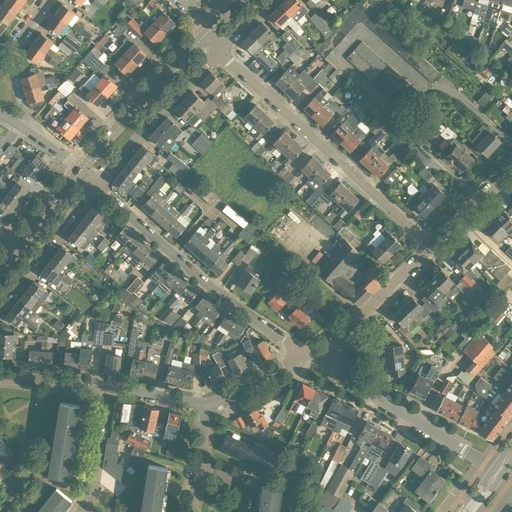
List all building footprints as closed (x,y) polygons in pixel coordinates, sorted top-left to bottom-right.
[(16,14),(24,3),(19,0),(7,0),(4,5),(16,14)] [(94,0),(92,4),(99,10),(102,5),(95,0),(94,0)] [(125,0),(122,5),(127,9),(133,3),(135,0),(125,0)] [(155,11),(149,17),(166,34),(176,24),(163,12),(164,11),(151,0),(147,4),(148,5),(147,6),(150,8),(151,7),(155,11)] [(296,0),(286,0),(281,5),(291,16),(298,10),(303,15),(307,12),(301,5),(302,5),(300,3),(300,4),(296,0)] [(309,0),(307,3),(316,13),(320,17),(324,14),(310,0),(309,0)] [(461,8),(473,11),(476,0),(463,0),(462,6),(462,7),(461,8)] [(483,23),(489,0),(476,0),(473,11),(474,11),(473,14),(479,16),(478,21),(483,23)] [(499,10),(502,0),(489,0),(483,23),(489,24),(494,8),(499,10)] [(511,0),(502,0),(499,10),(507,12),(504,20),(509,21),(511,14),(511,12),(511,0)] [(356,23),(364,21),(371,13),(360,2),(348,15),(356,23)] [(54,15),(68,25),(76,14),(62,4),(54,15)] [(16,14),(4,5),(0,10),(0,18),(8,25),(16,14)] [(281,5),(269,16),(282,30),(288,25),(296,33),(301,28),(296,23),(296,22),(291,16),(281,5)] [(320,17),(316,13),(309,20),(326,39),(328,37),(332,32),(333,31),(320,17)] [(364,21),(368,25),(375,17),(371,13),(364,21)] [(60,35),(68,25),(54,15),(46,25),(60,35)] [(344,19),(352,27),(356,23),(348,15),(344,19)] [(166,34),(149,17),(148,18),(153,22),(149,27),(142,21),(138,25),(132,18),(125,25),(128,27),(139,38),(144,33),(156,44),(166,34)] [(368,25),(372,29),(380,20),(375,17),(368,25)] [(0,18),(0,34),(0,35),(8,25),(0,18)] [(122,33),(128,27),(125,25),(119,19),(114,25),(122,33)] [(349,31),(352,27),(344,19),(340,24),(349,31)] [(372,29),(376,33),(384,24),(380,20),(372,29)] [(265,48),(272,41),(274,43),(278,40),(272,34),(273,34),(271,31),(270,32),(262,23),(251,34),(261,45),(262,45),(265,48)] [(336,28),(345,36),(349,31),(340,24),(336,28)] [(376,33),(380,37),(388,28),(384,24),(376,33)] [(511,26),(509,24),(501,33),(507,37),(511,30),(511,26)] [(84,30),(77,25),(74,29),(81,34),(84,30)] [(336,28),(333,31),(332,32),(341,40),(345,36),(336,28)] [(380,37),(385,40),(392,32),(388,28),(380,37)] [(296,49),(305,50),(287,31),(281,36),(287,43),(295,50),(296,49)] [(332,32),(328,37),(337,45),(341,40),(332,32)] [(385,40),(389,44),(397,35),(392,32),(385,40)] [(63,58),(50,48),(54,43),(41,33),(33,44),(46,53),(52,57),(59,63),(63,58)] [(241,43),(269,71),(276,64),(272,59),(264,51),(265,49),(264,48),(265,48),(262,45),(261,45),(251,34),(241,43)] [(389,44),(393,48),(401,39),(397,35),(389,44)] [(80,47),(66,36),(62,42),(73,50),(76,53),(80,47)] [(124,43),(119,49),(124,53),(136,65),(146,55),(134,43),(133,44),(127,37),(123,42),(124,43)] [(328,37),(326,39),(324,41),(333,49),(337,45),(328,37)] [(470,45),(476,47),(478,39),(473,37),(470,45)] [(393,48),(397,52),(405,43),(401,39),(393,48)] [(329,53),(333,49),(324,41),(320,45),(329,53)] [(68,56),(73,50),(62,42),(58,48),(68,56)] [(361,42),(354,50),(358,54),(366,45),(361,42)] [(290,55),(295,50),(287,43),(282,48),(290,55)] [(397,52),(401,55),(409,47),(405,43),(397,52)] [(38,64),(46,53),(33,44),(25,55),(38,64)] [(316,50),(325,58),(329,53),(320,45),(316,50)] [(358,54),(362,58),(370,49),(366,45),(358,54)] [(102,55),(95,47),(91,51),(99,59),(102,55)] [(401,55),(406,59),(413,51),(409,47),(401,55)] [(295,50),(290,55),(288,58),(294,64),(306,51),(305,50),(296,49),(295,50)] [(362,58),(366,61),(374,53),(370,49),(362,58)] [(346,59),(350,62),(358,54),(354,50),(346,59)] [(95,85),(107,97),(117,86),(104,74),(104,75),(100,71),(106,65),(99,59),(91,51),(82,61),(95,72),(93,73),(100,79),(95,85)] [(406,59),(410,63),(418,54),(413,51),(406,59)] [(127,75),(136,65),(124,53),(118,59),(112,53),(108,57),(115,63),(114,63),(127,75)] [(374,53),(366,61),(371,65),(378,57),(374,53)] [(354,66),(362,58),(358,54),(350,62),(354,66)] [(410,63),(414,67),(422,58),(418,54),(410,63)] [(55,68),(59,63),(52,57),(48,63),(55,68)] [(371,65),(375,69),(383,60),(378,57),(371,65)] [(359,70),(366,61),(362,58),(354,66),(359,70)] [(414,67),(418,71),(426,62),(422,58),(414,67)] [(482,58),(476,65),(480,69),(486,62),(482,58)] [(375,69),(379,73),(387,64),(383,60),(375,69)] [(363,74),(371,65),(366,61),(359,70),(363,74)] [(418,71),(422,74),(430,66),(426,62),(418,71)] [(318,84),(325,76),(333,67),(330,64),(323,70),(322,69),(313,79),(318,84)] [(387,64),(379,73),(383,77),(391,68),(387,64)] [(284,91),(299,75),(293,70),(296,68),(293,65),(287,70),(275,82),(284,91)] [(367,78),(375,69),(371,65),(363,74),(367,78)] [(422,74),(427,78),(434,69),(430,66),(422,74)] [(383,77),(387,80),(395,72),(391,68),(383,77)] [(371,81),(379,73),(375,69),(367,78),(371,81)] [(434,69),(427,78),(431,82),(439,73),(434,69)] [(335,84),(342,76),(336,70),(328,78),(335,84)] [(200,83),(201,83),(215,97),(210,101),(217,107),(227,116),(233,109),(223,100),(223,93),(227,89),(220,81),(210,72),(200,83)] [(387,80),(392,84),(399,76),(395,72),(387,80)] [(21,78),(25,91),(55,82),(54,76),(39,81),(37,73),(21,78)] [(376,85),(383,77),(379,73),(371,81),(376,85)] [(299,75),(284,91),(294,100),(305,87),(310,81),(306,77),(301,83),(296,79),(299,75)] [(325,76),(318,84),(323,88),(330,81),(325,76)] [(399,76),(392,84),(396,88),(404,79),(399,76)] [(380,89),(387,80),(383,77),(376,85),(380,89)] [(396,88),(400,92),(408,83),(404,79),(396,88)] [(76,88),(67,80),(62,85),(71,93),(76,88)] [(384,93),(392,84),(387,80),(380,89),(384,93)] [(57,87),(55,82),(25,91),(29,104),(29,103),(30,107),(36,112),(45,101),(44,99),(45,99),(42,91),(57,87)] [(400,92),(404,95),(412,87),(408,83),(400,92)] [(98,107),(107,97),(95,85),(89,90),(83,84),(79,88),(86,94),(85,95),(98,107)] [(388,97),(396,88),(392,84),(384,93),(388,97)] [(67,98),(71,93),(62,85),(48,101),(52,105),(61,94),(67,98)] [(392,100),(400,92),(396,88),(388,97),(392,100)] [(204,102),(193,91),(183,101),(200,117),(201,117),(204,121),(217,107),(210,101),(207,98),(204,102)] [(477,101),(483,107),(492,96),(487,91),(477,101)] [(404,95),(400,92),(392,100),(396,104),(404,95)] [(313,117),(328,101),(319,93),(314,98),(313,98),(304,108),(313,117)] [(328,101),(313,117),(323,126),(332,115),(336,112),(340,116),(346,110),(341,105),(339,107),(330,99),(328,101)] [(64,105),(71,111),(66,117),(79,129),(88,118),(75,107),(74,107),(68,101),(64,105)] [(174,110),(191,125),(192,127),(200,117),(183,101),(174,110)] [(53,106),(54,107),(61,113),(64,110),(57,103),(56,102),(53,106)] [(254,126),(265,114),(255,105),(245,116),(240,112),(236,116),(245,125),(249,121),(254,126)] [(61,113),(54,107),(45,117),(57,127),(57,128),(70,139),(79,129),(66,117),(61,113)] [(355,118),(346,110),(340,116),(337,119),(342,124),(332,134),(341,143),(361,121),(356,116),(355,118)] [(371,111),(361,121),(341,143),(350,151),(360,141),(360,140),(366,134),(362,131),(366,126),(376,116),(371,111)] [(374,134),(379,129),(389,119),(382,113),(376,118),(378,120),(369,129),(374,134)] [(275,122),(265,114),(254,126),(259,130),(253,136),(257,140),(263,134),(275,122)] [(182,131),(168,118),(159,127),(169,137),(174,131),(178,135),(182,131)] [(487,157),(500,142),(489,132),(481,125),(478,129),(480,131),(471,141),(476,146),(476,147),(487,157)] [(176,144),(168,137),(169,137),(159,127),(150,137),(164,150),(167,153),(176,144)] [(461,170),(472,159),(467,154),(468,153),(465,150),(464,151),(459,146),(460,145),(454,138),(456,136),(447,127),(440,134),(449,143),(439,154),(452,165),(454,164),(461,170)] [(384,152),(379,147),(376,144),(386,135),(379,129),(374,134),(367,143),(372,147),(370,150),(369,149),(359,160),(369,169),(383,153),(384,152)] [(276,158),(282,152),(294,140),(284,131),(273,143),(273,144),(268,150),(271,153),(276,158)] [(404,150),(408,154),(417,144),(420,147),(426,141),(417,133),(411,139),(413,140),(404,150)] [(197,139),(207,148),(212,143),(202,134),(197,139)] [(207,148),(197,139),(192,144),(202,153),(202,154),(207,148)] [(292,161),(303,149),(294,140),(282,152),(287,157),(292,161)] [(257,143),(252,148),(255,152),(260,146),(257,143)] [(3,153),(9,158),(17,149),(11,144),(3,153)] [(153,154),(142,145),(135,154),(150,166),(157,157),(153,155),(153,154)] [(255,152),(260,156),(266,150),(262,146),(261,147),(260,146),(255,152)] [(389,156),(388,157),(383,153),(369,169),(378,177),(388,167),(387,166),(393,161),(398,165),(408,154),(404,150),(401,147),(395,153),(394,152),(390,157),(389,156)] [(28,156),(27,158),(25,160),(41,173),(48,163),(36,154),(30,151),(27,155),(28,156)] [(185,174),(187,172),(190,169),(170,153),(167,158),(173,164),(185,174)] [(150,166),(135,154),(128,164),(139,172),(146,164),(149,167),(150,166)] [(41,173),(25,160),(27,158),(22,155),(20,157),(19,159),(23,163),(18,169),(33,182),(41,173)] [(305,173),(310,178),(321,166),(312,157),(301,169),(301,170),(296,176),(299,179),(305,173)] [(121,172),(132,181),(139,172),(128,164),(121,172)] [(185,174),(173,164),(168,170),(181,179),(185,174)] [(306,182),(315,190),(319,186),(320,186),(330,174),(321,166),(310,178),(306,182)] [(284,167),(277,174),(283,179),(289,172),(284,167)] [(426,181),(427,182),(433,176),(424,168),(418,174),(426,182),(426,181)] [(390,186),(400,175),(401,174),(395,169),(384,181),(390,186)] [(132,181),(121,172),(113,182),(124,191),(129,194),(136,185),(132,181)] [(289,172),(283,179),(288,184),(294,177),(289,172)] [(153,185),(146,194),(150,197),(142,206),(151,214),(159,204),(163,200),(165,201),(169,197),(165,194),(161,198),(155,193),(165,180),(160,176),(153,185)] [(145,191),(148,186),(142,181),(138,186),(140,187),(145,191)] [(426,182),(423,185),(428,191),(423,196),(434,206),(444,195),(434,185),(433,187),(427,182),(426,181),(426,182)] [(0,196),(0,197),(14,208),(21,199),(10,191),(5,187),(6,185),(2,182),(0,185),(0,186),(5,190),(0,196)] [(17,182),(10,191),(21,199),(28,190),(17,182)] [(180,195),(182,193),(186,188),(185,187),(184,187),(179,182),(175,187),(173,189),(179,193),(179,194),(180,195)] [(200,197),(207,189),(200,183),(194,191),(200,197)] [(332,198),(338,203),(349,192),(339,183),(328,194),(329,195),(323,201),(327,204),(332,198)] [(132,197),(137,201),(145,191),(140,187),(132,197)] [(207,189),(200,197),(211,206),(218,198),(207,189)] [(417,191),(412,197),(409,197),(407,200),(407,202),(406,204),(413,210),(415,208),(424,216),(434,206),(423,196),(417,191)] [(358,200),(349,192),(338,203),(343,208),(338,214),(342,217),(347,212),(348,212),(358,200)] [(14,208),(0,197),(0,212),(6,217),(14,208)] [(151,214),(159,222),(172,208),(165,201),(163,200),(159,204),(151,214)] [(91,211),(105,222),(112,213),(98,203),(97,204),(95,203),(94,205),(95,206),(91,211)] [(361,207),(353,215),(359,222),(367,214),(361,207)] [(172,208),(159,222),(168,229),(180,215),(183,217),(186,213),(182,209),(179,213),(172,208)] [(511,227),(511,226),(511,225),(511,220),(503,210),(493,219),(507,234),(508,233),(511,236),(511,227)] [(97,231),(105,222),(91,211),(83,221),(94,229),(97,231)] [(190,223),(183,217),(180,215),(168,229),(177,237),(190,223)] [(499,242),(507,234),(493,219),(485,227),(499,242)] [(338,232),(344,225),(345,224),(340,220),(333,227),(338,232)] [(99,233),(97,231),(94,229),(83,221),(77,229),(87,237),(92,242),(99,233)] [(112,229),(115,232),(122,224),(119,221),(112,229)] [(247,242),(256,229),(256,228),(248,222),(238,235),(247,242)] [(184,244),(193,252),(206,237),(208,239),(211,235),(208,232),(207,233),(199,225),(191,234),(193,235),(184,244)] [(344,225),(338,232),(337,232),(342,236),(340,237),(345,242),(348,245),(355,237),(344,225)] [(386,225),(383,228),(379,232),(385,238),(380,243),(392,254),(400,245),(390,235),(393,232),(386,225)] [(134,234),(125,226),(116,235),(126,244),(134,234)] [(79,247),(80,246),(84,250),(84,249),(90,242),(91,242),(92,242),(87,237),(77,229),(69,239),(79,247)] [(119,254),(126,260),(130,255),(143,241),(134,234),(126,244),(121,249),(119,247),(116,251),(120,254),(119,254)] [(193,252),(202,260),(210,250),(206,246),(210,241),(208,239),(206,237),(193,252)] [(339,275),(356,256),(357,257),(359,255),(348,245),(345,242),(340,237),(339,239),(343,243),(342,244),(327,262),(321,269),(318,272),(358,304),(371,291),(364,283),(357,290),(339,275)] [(110,243),(104,238),(97,247),(103,251),(110,243)] [(225,247),(228,250),(235,244),(230,240),(225,247)] [(139,262),(151,249),(143,241),(130,255),(133,258),(129,262),(129,263),(134,268),(139,262)] [(509,268),(491,250),(485,256),(483,254),(470,241),(460,251),(473,263),(477,259),(496,277),(491,282),(494,286),(498,281),(505,273),(509,268)] [(392,254),(380,243),(375,248),(369,242),(366,245),(372,251),(371,252),(382,263),(392,254)] [(210,250),(202,260),(210,267),(223,253),(225,254),(228,250),(225,247),(221,251),(218,249),(220,248),(215,244),(210,250)] [(55,256),(66,264),(73,255),(63,247),(61,248),(55,256)] [(244,255),(241,259),(249,264),(256,253),(250,248),(245,255),(244,255)] [(148,270),(160,257),(160,256),(151,249),(139,262),(148,270)] [(241,259),(244,255),(240,251),(232,261),(237,266),(241,259)] [(468,268),(473,263),(460,251),(451,260),(464,274),(458,280),(462,284),(466,289),(470,292),(477,285),(471,280),(475,275),(468,268)] [(228,257),(225,254),(223,253),(210,267),(219,275),(228,264),(223,261),(228,257)] [(90,254),(87,258),(93,263),(93,262),(96,259),(90,254)] [(288,258),(281,254),(278,258),(284,263),(288,258)] [(65,275),(70,268),(65,265),(66,264),(55,256),(48,265),(59,273),(63,277),(62,279),(66,283),(69,279),(65,275)] [(371,291),(376,287),(385,278),(371,265),(368,268),(357,258),(352,264),(369,278),(364,283),(371,291)] [(165,261),(151,277),(157,283),(159,281),(161,282),(165,278),(173,268),(165,261)] [(41,274),(52,282),(51,283),(55,286),(60,280),(60,281),(62,279),(63,277),(59,273),(48,265),(41,274)] [(111,277),(116,272),(115,272),(116,271),(110,265),(104,272),(111,277)] [(262,275),(249,265),(241,276),(240,276),(237,280),(240,282),(239,284),(250,292),(259,279),(262,275)] [(173,285),(174,286),(182,276),(173,268),(165,278),(161,282),(159,281),(157,283),(155,285),(159,288),(158,289),(165,295),(173,285)] [(453,293),(460,287),(462,284),(458,280),(455,277),(451,281),(440,270),(431,279),(446,296),(451,291),(453,293)] [(114,280),(119,283),(120,284),(124,279),(116,272),(111,277),(114,280)] [(511,277),(505,273),(498,281),(508,290),(511,284),(511,277)] [(174,286),(178,290),(182,293),(191,284),(182,276),(174,286)] [(127,290),(130,293),(133,293),(142,282),(137,277),(127,290)] [(442,300),(446,296),(431,279),(421,289),(426,294),(420,299),(424,303),(431,310),(433,313),(444,302),(442,300)] [(49,304),(44,300),(49,294),(45,291),(45,290),(35,281),(28,291),(43,303),(41,305),(45,309),(49,304)] [(508,290),(498,281),(494,286),(490,290),(499,298),(508,290)] [(190,301),(199,291),(197,290),(191,284),(182,293),(190,301)] [(124,303),(130,293),(127,290),(126,290),(124,289),(117,301),(123,303),(124,304),(124,303)] [(20,300),(36,312),(41,305),(43,303),(28,291),(20,300)] [(278,291),(277,293),(268,302),(278,311),(281,308),(301,327),(310,318),(303,311),(305,309),(294,299),(295,299),(291,295),(287,300),(278,291)] [(130,293),(124,303),(136,309),(143,301),(133,293),(130,293)] [(197,314),(196,315),(201,318),(213,302),(204,295),(196,306),(200,309),(197,314)] [(422,318),(431,310),(424,303),(420,307),(411,298),(402,307),(413,317),(417,313),(422,318)] [(83,305),(89,309),(93,304),(88,299),(83,305)] [(34,322),(30,319),(35,312),(36,312),(20,300),(13,309),(24,317),(29,321),(27,323),(31,327),(34,322)] [(201,318),(198,323),(200,324),(203,320),(208,324),(213,319),(214,320),(222,309),(213,302),(201,318)] [(146,309),(141,304),(137,309),(143,313),(146,309)] [(413,317),(402,307),(393,316),(402,325),(398,329),(409,341),(414,336),(410,332),(418,324),(413,317)] [(6,318),(16,326),(24,317),(13,309),(6,318)] [(173,310),(163,322),(171,326),(179,316),(173,310)] [(498,312),(489,323),(495,328),(504,317),(498,312)] [(74,321),(79,325),(85,317),(80,313),(74,321)] [(220,324),(230,330),(237,319),(227,313),(220,324)] [(186,322),(181,318),(173,327),(178,331),(186,322)] [(237,319),(230,330),(227,335),(235,340),(238,338),(239,337),(240,337),(247,326),(237,319)] [(54,326),(59,331),(64,325),(58,321),(54,326)] [(449,327),(449,328),(454,332),(460,325),(455,321),(449,327)] [(444,334),(449,329),(445,326),(440,332),(444,334)] [(172,330),(166,327),(163,339),(169,341),(172,330)] [(449,328),(449,329),(444,334),(448,338),(454,332),(449,328)] [(65,367),(79,368),(81,348),(71,347),(71,340),(67,340),(71,335),(67,332),(69,330),(67,329),(59,339),(58,346),(66,347),(65,353),(66,353),(65,367)] [(130,374),(143,377),(151,344),(136,340),(138,332),(132,330),(129,346),(138,348),(136,359),(134,359),(130,374)] [(103,338),(105,334),(103,334),(103,332),(96,331),(94,346),(102,347),(103,345),(103,338)] [(0,345),(13,346),(16,346),(16,344),(18,344),(18,336),(14,335),(0,333),(0,345)] [(227,336),(222,333),(216,342),(220,345),(227,336)] [(257,354),(261,360),(271,355),(263,340),(253,345),(246,333),(241,341),(250,358),(257,354)] [(467,384),(471,379),(477,373),(497,350),(478,333),(470,342),(462,351),(473,361),(464,373),(461,371),(457,376),(467,384)] [(103,338),(103,345),(113,347),(114,336),(105,334),(103,338)] [(201,345),(206,337),(202,334),(196,342),(201,345)] [(383,346),(384,358),(402,356),(400,342),(391,334),(386,338),(387,346),(383,346)] [(79,368),(91,369),(93,349),(92,349),(93,341),(87,341),(88,335),(83,335),(81,348),(79,368)] [(41,365),(51,366),(52,366),(53,353),(47,353),(48,343),(47,343),(48,337),(44,337),(43,342),(42,352),(41,365)] [(151,344),(143,377),(156,380),(159,364),(160,357),(154,355),(156,345),(151,344)] [(16,355),(16,354),(13,354),(13,346),(0,345),(0,356),(13,358),(16,358),(16,355)] [(166,362),(172,363),(175,349),(169,347),(166,362)] [(235,357),(230,360),(229,360),(230,363),(236,374),(248,367),(244,360),(245,359),(239,348),(232,351),(233,351),(235,357)] [(224,349),(218,352),(225,366),(230,363),(229,360),(230,360),(224,349)] [(41,365),(42,352),(30,351),(29,364),(41,365)] [(498,356),(503,360),(506,355),(502,351),(498,356)] [(214,385),(227,378),(221,368),(225,366),(218,352),(212,355),(217,364),(206,370),(207,373),(205,375),(204,382),(207,388),(214,385)] [(122,370),(122,364),(121,364),(122,356),(108,354),(107,371),(120,372),(120,369),(122,370)] [(403,375),(402,356),(384,358),(385,369),(390,368),(391,376),(403,375)] [(194,371),(193,371),(194,365),(183,362),(182,368),(178,385),(190,388),(194,371)] [(169,365),(166,382),(178,385),(182,368),(169,365)] [(424,398),(439,369),(431,365),(428,372),(420,368),(417,375),(409,390),(424,398)] [(497,374),(511,385),(511,376),(501,368),(497,374)] [(502,393),(511,401),(511,385),(497,374),(493,378),(506,388),(502,393)] [(489,403),(490,404),(509,419),(511,414),(511,401),(502,393),(501,394),(480,378),(475,384),(476,392),(490,402),(489,403)] [(444,395),(452,383),(446,379),(438,391),(444,395)] [(306,406),(315,389),(303,383),(289,410),(295,413),(300,403),(306,406)] [(327,396),(315,389),(306,406),(313,410),(310,416),(315,419),(327,396)] [(447,392),(444,398),(443,397),(435,411),(446,417),(453,403),(454,403),(457,397),(447,392)] [(331,434),(333,431),(345,405),(332,399),(326,413),(332,416),(325,431),(331,434)] [(128,421),(131,404),(116,401),(113,419),(128,421)] [(61,403),(55,439),(73,442),(79,406),(61,403)] [(464,408),(454,403),(453,403),(446,417),(457,422),(464,409),(464,408)] [(140,428),(145,407),(131,404),(128,421),(128,425),(139,428),(140,428)] [(481,414),(488,420),(501,429),(509,419),(490,404),(481,414)] [(350,425),(357,411),(345,405),(333,431),(331,434),(328,440),(335,443),(342,429),(348,432),(351,425),(350,425)] [(466,406),(464,408),(464,409),(457,422),(469,428),(477,414),(477,412),(466,406)] [(153,431),(155,425),(158,410),(145,407),(140,428),(142,428),(140,434),(131,430),(125,441),(134,446),(133,448),(130,454),(137,457),(142,459),(153,431)] [(262,431),(261,429),(268,426),(261,414),(259,415),(256,408),(244,414),(249,423),(247,424),(248,426),(247,426),(246,426),(240,429),(252,435),(262,431)] [(280,424),(288,412),(282,408),(274,420),(275,421),(274,424),(279,427),(280,424)] [(166,428),(169,413),(166,412),(159,410),(158,410),(155,425),(163,427),(166,428)] [(176,441),(182,415),(169,412),(166,428),(165,429),(164,439),(169,440),(176,441)] [(488,420),(481,414),(481,415),(477,414),(469,428),(480,434),(488,420)] [(246,426),(241,417),(236,420),(240,429),(246,426)] [(480,434),(492,440),(501,429),(488,420),(480,434)] [(361,447),(367,450),(378,429),(366,422),(359,436),(365,440),(361,447)] [(311,438),(317,426),(311,423),(305,435),(311,438)] [(390,436),(378,429),(367,450),(366,452),(378,458),(390,436)] [(123,433),(111,431),(110,438),(108,438),(107,444),(118,445),(119,439),(123,433)] [(231,457),(239,440),(226,435),(218,452),(231,457)] [(11,465),(14,454),(0,437),(0,465),(0,466),(11,465)] [(73,442),(55,439),(49,475),(67,478),(73,442)] [(244,463),(252,446),(239,440),(231,457),(244,463)] [(175,443),(169,442),(166,456),(172,457),(175,443)] [(319,486),(327,491),(340,465),(339,464),(347,448),(339,444),(319,486)] [(396,476),(411,451),(399,444),(384,469),(396,476)] [(244,463),(257,469),(265,452),(252,446),(244,463)] [(277,458),(265,452),(257,469),(270,475),(277,458)] [(319,457),(314,454),(310,462),(316,465),(319,457)] [(103,467),(117,463),(118,458),(105,456),(103,467)] [(419,456),(411,466),(426,478),(417,490),(429,499),(435,492),(436,493),(438,491),(437,490),(444,480),(432,471),(434,468),(419,456)] [(324,511),(332,511),(340,498),(341,498),(360,462),(354,459),(349,469),(340,464),(340,465),(327,491),(319,509),(324,511)] [(121,467),(117,463),(103,467),(114,476),(121,467)] [(368,473),(373,476),(379,466),(374,463),(368,473)] [(143,502),(162,505),(167,468),(149,465),(143,502)] [(114,476),(118,480),(125,470),(121,467),(114,476)] [(125,470),(118,480),(122,483),(130,474),(125,470)] [(122,483),(127,487),(134,477),(130,474),(122,483)] [(258,511),(278,511),(282,490),(263,487),(258,511)] [(57,489),(37,511),(61,511),(71,500),(57,489)] [(405,504),(400,511),(399,511),(387,511),(388,509),(379,502),(371,511),(417,511),(415,510),(418,507),(407,498),(403,503),(405,504)] [(160,511),(162,505),(143,502),(141,511),(160,511)]
